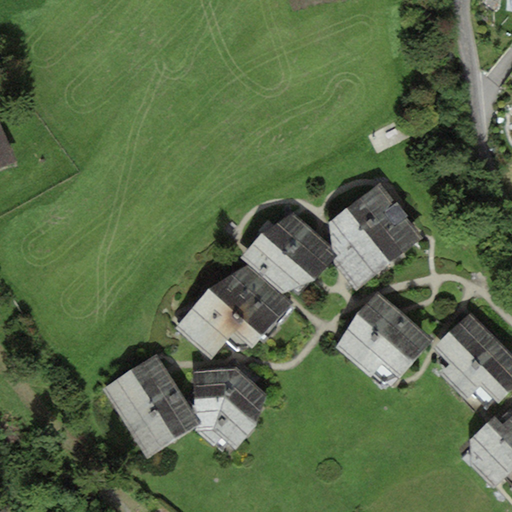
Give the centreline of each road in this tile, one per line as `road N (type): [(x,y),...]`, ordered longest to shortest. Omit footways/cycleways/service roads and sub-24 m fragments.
road 1 (unknown): [(511,332),(461,301),(400,303),(289,385)]
road 2 (residential): [(511,202),(476,104),(463,0)]
road 3 (track): [(0,335),(42,421),(52,511)]
